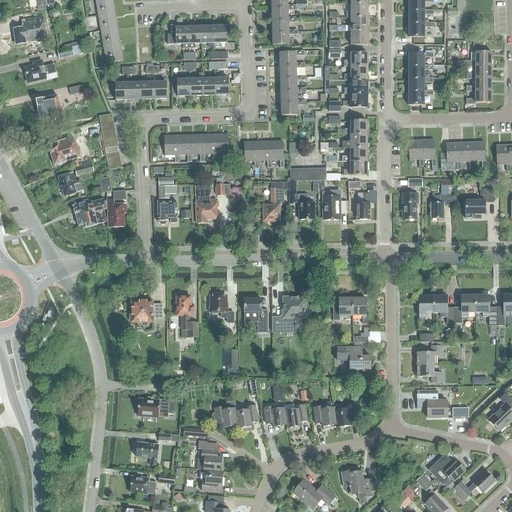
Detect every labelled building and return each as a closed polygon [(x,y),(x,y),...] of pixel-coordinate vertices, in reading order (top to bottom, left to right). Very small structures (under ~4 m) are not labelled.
[(28,0),(30,8),(37,7),(38,11),(45,9),(45,6),(46,6),(45,0),(28,0)] [(98,0),(95,1),(98,16),(114,14),(111,0),(98,0)] [(408,0),(408,11),(423,11),(423,10),(424,3),(433,3),(432,0),(408,0)] [(287,7),(271,7),(271,20),(287,19),(287,18),(287,10),(296,10),(296,5),(287,6),(287,7)] [(350,18),(367,18),(367,5),(350,5),(350,13),(346,12),(346,18),(350,18)] [(423,24),(423,23),(423,15),(433,15),(433,10),(423,10),(423,11),(408,11),(408,24),(423,24)] [(98,16),(101,32),(117,30),(114,14),(98,16)] [(47,42),(43,18),(21,21),(22,27),(18,28),(18,29),(13,30),(15,45),(25,44),(25,43),(28,42),(28,44),(30,45),(33,44),(35,42),(36,42),(37,43),(47,42)] [(288,32),(288,31),(287,23),(296,22),(296,18),(287,18),(287,19),(271,20),(272,32),(288,32)] [(367,18),(350,18),(350,27),(345,27),(345,32),(350,32),(367,32),(367,18)] [(423,24),(408,24),(408,37),(423,38),(424,28),(433,28),(433,23),(423,23),(423,24)] [(213,27),(213,45),(214,47),(220,47),(220,44),(226,44),(226,26),(213,27)] [(182,49),(188,49),(188,27),(175,28),(175,34),(167,35),(167,45),(176,45),(182,45),(182,49)] [(201,27),(188,27),(188,49),(195,49),(195,45),(201,45),(201,27)] [(214,48),(214,47),(213,45),(213,27),(201,27),(201,45),(208,45),(208,48),(214,48)] [(101,32),(103,48),(119,45),(117,30),(101,32)] [(288,32),(272,32),(272,46),(288,45),(288,35),(297,35),(297,30),(288,31),(288,32)] [(367,45),(367,32),(350,32),(350,45),(367,45)] [(59,60),(67,58),(74,56),(86,54),(84,45),(72,48),(57,51),(59,60)] [(119,45),(103,48),(106,64),(122,61),(119,45)] [(279,54),(279,66),(295,66),(295,64),(295,57),(304,56),(303,51),(294,52),(294,53),(279,54)] [(408,54),(408,68),(423,68),(423,66),(423,58),(432,58),(432,53),(423,53),(423,54),(408,54)] [(466,67),(475,67),(475,66),(491,66),(491,53),(474,53),(474,62),(466,62),(466,67)] [(350,54),(350,61),(343,61),(343,67),(350,67),(366,67),(366,54),(350,54)] [(42,68),(41,62),(33,64),(34,67),(24,69),(28,84),(45,80),(45,77),(56,74),(54,66),(42,68)] [(295,77),(304,76),(304,69),(304,64),(295,64),(295,66),(279,66),(280,79),(295,78),(295,77)] [(433,66),(423,66),(423,68),(408,68),(408,80),(423,80),(423,78),(423,71),(433,71),(433,66)] [(475,79),(491,79),(491,66),(475,66),(475,67),(475,74),(466,74),(466,80),(475,80),(475,79)] [(337,81),(337,75),(328,75),(328,67),(324,67),(324,81),(337,81)] [(344,81),(350,81),(366,81),(366,67),(350,67),(350,75),(344,75),(344,81)] [(177,98),(190,97),(189,76),(183,76),(183,80),(177,81),(177,98)] [(190,97),(202,97),(202,80),(195,80),(195,76),(189,76),(190,97)] [(304,81),(304,76),(295,77),(295,78),(280,79),(280,91),(296,91),(296,90),(296,81),(304,81)] [(140,83),(141,101),(153,100),(153,83),(153,78),(147,78),(147,83),(140,83)] [(433,78),(423,78),(423,80),(408,80),(408,93),(423,93),(423,91),(423,83),(432,83),(433,78)] [(215,97),(214,79),(202,80),(202,97),(215,97)] [(227,79),(214,79),(215,97),(227,96),(227,79)] [(491,91),(491,79),(475,79),(475,80),(475,87),(466,87),(466,92),(475,92),(475,91),(491,91)] [(350,95),(366,95),(366,81),(350,81),(350,89),(344,89),(343,95),(350,95)] [(153,83),(153,100),(166,100),(166,82),(153,83)] [(128,101),(128,83),(114,84),(115,101),(128,101)] [(128,101),(141,101),(140,83),(128,83),(128,101)] [(83,95),(82,88),(70,90),(71,97),(83,95)] [(280,91),(281,103),(296,103),(296,101),(296,94),(305,93),(305,89),(296,90),(296,91),(280,91)] [(423,93),(408,93),(408,106),(423,106),(423,96),(432,96),(432,91),(423,91),(423,93)] [(475,91),(475,92),(475,100),(465,100),(465,105),(475,105),(475,104),(491,104),(491,91),(475,91)] [(366,108),(366,95),(350,95),(350,102),(342,102),(342,106),(350,108),(366,108)] [(61,117),(57,96),(35,101),(38,113),(39,113),(40,121),(46,120),(47,124),(48,125),(53,124),(54,122),(53,118),(61,117)] [(305,101),(296,101),(296,103),(281,103),(281,116),(297,116),(296,106),(305,106),(305,101)] [(313,115),(303,115),(303,125),(313,125),(313,115)] [(349,135),(366,135),(367,122),(350,121),(350,130),(345,130),(345,135),(349,135)] [(299,130),(295,124),(290,126),(294,133),(299,130)] [(215,135),(202,136),(203,155),(204,155),(212,155),(212,162),(216,162),(216,155),(215,155),(215,135)] [(215,155),(216,155),(225,154),(225,162),(229,162),(229,154),(228,154),(227,135),(215,135),(215,155)] [(366,149),(366,135),(349,135),(349,142),(342,142),(342,150),(349,150),(349,149),(366,149)] [(178,156),(177,136),(164,137),(165,156),(174,156),(174,164),(179,163),(178,156)] [(178,156),(187,156),(187,163),(191,163),(191,155),(190,155),(190,136),(177,136),(178,156)] [(202,136),(190,136),(190,155),(191,155),(200,155),(200,163),(204,163),(204,155),(203,155),(202,136)] [(80,158),(74,138),(66,141),(65,140),(55,143),(55,144),(48,147),(54,166),(80,158)] [(424,168),(423,161),(422,161),(421,141),(408,142),(409,161),(419,161),(419,168),(424,168)] [(434,141),(421,141),(422,161),(423,161),(432,160),(432,167),(436,167),(436,159),(435,159),(434,141)] [(257,162),(259,162),(267,162),(267,169),(272,169),(271,162),(270,162),(269,142),(257,143),(257,162)] [(282,142),(269,142),(270,162),(271,162),(280,162),(280,169),(284,169),(284,160),(283,161),(282,142)] [(257,162),(257,143),(244,143),(244,163),(254,162),(254,169),(259,169),(259,162),(257,162)] [(460,163),(469,163),(469,170),(473,170),(473,162),(472,162),(472,143),(459,144),(460,163)] [(472,162),(473,162),(481,162),(481,170),(486,169),(486,162),(485,162),(484,143),(472,143),(472,162)] [(460,163),(459,144),(446,144),(447,163),(456,163),(457,170),(461,170),(460,163)] [(511,173),(510,165),(509,146),(496,147),(496,166),(506,165),(506,173),(511,173)] [(349,162),(366,163),(366,149),(349,149),(349,150),(349,157),(342,157),(341,162),(349,162)] [(366,163),(349,162),(349,171),(343,170),(343,176),(349,176),(366,176),(366,163)] [(121,169),(120,163),(107,165),(108,171),(121,169)] [(94,173),(91,165),(75,169),(77,177),(94,173)] [(172,186),(172,173),(165,173),(165,178),(158,178),(158,186),(172,186)] [(81,183),(76,185),(73,174),(58,178),(60,183),(58,187),(59,191),(63,192),(65,197),(84,191),(81,183)] [(112,192),(109,178),(100,179),(102,193),(112,192)] [(422,179),(407,179),(407,188),(422,188),(422,179)] [(287,191),(287,183),(271,183),(271,196),(270,206),(263,206),(263,222),(279,222),(279,206),(278,206),(278,204),(283,204),(283,191),(287,191)] [(204,187),(204,186),(199,186),(199,187),(194,187),(195,196),(196,202),(195,202),(196,224),(206,224),(206,221),(217,220),(216,208),(217,208),(217,200),(209,201),(209,196),(211,196),(210,187),(204,187)] [(177,193),(176,187),(158,187),(158,200),(169,200),(169,193),(177,193)] [(493,190),(480,190),(480,201),(465,201),(465,219),(474,219),(474,215),(485,215),(485,202),(493,202),(493,190)] [(125,191),(114,192),(114,201),(117,201),(126,200),(125,192),(125,191)] [(323,193),(323,221),(324,221),(339,221),(339,191),(330,192),(330,193),(323,193)] [(369,204),(369,194),(363,194),(363,204),(356,204),(356,221),(370,220),(370,204),(369,204)] [(307,204),(307,195),(298,195),(299,220),(307,220),(309,221),(311,221),(312,220),(314,220),(314,203),(307,204)] [(418,204),(417,195),(401,195),(402,220),(416,220),(416,204),(418,204)] [(452,206),(452,195),(448,195),(446,195),(446,196),(434,197),(434,204),(430,204),(430,220),(443,220),(443,206),(452,206)] [(107,210),(106,210),(104,200),(92,203),(91,202),(88,203),(88,201),(73,204),(74,207),(72,207),(74,215),(75,215),(78,227),(83,226),(84,229),(97,226),(97,225),(107,222),(104,211),(107,210)] [(114,205),(114,200),(107,200),(108,228),(124,228),(124,215),(127,215),(126,205),(114,205)] [(177,222),(176,202),(157,203),(158,223),(161,226),(165,226),(168,223),(168,219),(170,219),(170,222),(177,222)] [(188,213),(188,210),(181,211),(182,219),(191,219),(191,212),(188,213)] [(215,296),(215,295),(210,295),(210,307),(209,307),(209,314),(221,314),(221,319),(227,319),(227,324),(233,324),(233,313),(227,313),(227,308),(226,308),(226,296),(215,296)] [(496,308),(496,326),(498,326),(503,326),(503,317),(509,317),(509,313),(511,312),(511,295),(503,296),(503,308),(496,308)] [(183,296),(179,296),(178,297),(176,297),(176,316),(181,316),(181,331),(181,338),(198,339),(198,323),(189,323),(189,316),(193,316),(193,307),(190,307),(190,297),(184,297),(183,296)] [(453,308),(453,324),(461,324),(461,320),(461,318),(467,318),(467,314),(469,314),(474,314),(474,296),(460,296),(460,306),(461,308),(453,308)] [(489,327),(496,326),(496,308),(488,308),(488,296),(474,296),(474,314),(482,314),(481,318),(488,317),(489,327)] [(425,314),(433,314),(432,297),(419,297),(419,318),(425,318),(425,314)] [(453,324),(453,308),(446,308),(446,297),(432,297),(433,314),(439,314),(440,318),(446,318),(446,324),(453,324)] [(305,318),(305,299),(284,299),(284,316),(284,318),(280,318),(272,318),(272,333),(286,333),(286,327),(294,327),(294,318),(300,318),(305,318)] [(352,317),(352,299),(338,299),(338,303),(332,303),(332,321),(339,321),(339,317),(352,317)] [(352,299),(352,317),(362,317),(362,325),(367,324),(367,316),(365,316),(365,299),(352,299)] [(152,305),(152,300),(131,301),(131,313),(130,314),(130,319),(131,320),(131,322),(152,322),(152,318),(162,318),(162,305),(152,305)] [(243,313),(243,324),(244,324),(244,320),(256,320),(256,324),(256,334),(257,334),(266,334),(267,334),(267,323),(266,311),(260,311),(260,300),(243,300),(243,313)] [(419,335),(419,343),(430,343),(431,343),(433,343),(433,342),(433,340),(433,335),(419,335)] [(75,353),(86,352),(85,343),(74,344),(75,353)] [(362,347),(362,344),(354,344),(354,347),(337,347),(336,362),(349,362),(349,370),(370,370),(370,356),(362,357),(362,347)] [(416,353),(416,366),(433,365),(433,357),(442,357),(442,346),(430,346),(430,353),(429,353),(416,353)] [(237,369),(237,351),(224,351),(224,369),(229,369),(230,374),(234,374),(234,369),(237,369)] [(163,374),(163,364),(148,364),(148,375),(163,374)] [(433,372),(433,365),(416,366),(416,378),(430,377),(431,384),(443,383),(443,372),(433,372)] [(258,395),(257,391),(255,380),(249,381),(251,396),(258,395)] [(276,386),(276,401),(286,400),(285,386),(276,386)] [(308,401),(307,391),(299,392),(301,402),(308,401)] [(437,402),(437,392),(417,392),(417,409),(420,409),(420,407),(426,407),(426,418),(447,418),(447,401),(437,402)] [(511,408),(511,401),(504,394),(499,399),(504,404),(487,420),(499,432),(508,423),(509,424),(511,420),(511,412),(510,411),(511,408)] [(152,399),(146,398),(145,401),(139,400),(137,416),(158,418),(159,418),(159,417),(167,418),(167,415),(167,413),(167,411),(173,411),(174,402),(168,402),(160,401),(160,402),(152,401),(152,399)] [(235,412),(236,412),(235,409),(234,402),(226,403),(223,408),(214,409),(215,414),(212,414),(210,420),(214,425),(216,425),(222,424),(223,429),(237,427),(235,412)] [(334,412),(332,403),(323,404),(322,407),(313,408),(315,424),(320,423),(320,426),(321,428),(335,426),(336,426),(334,412)] [(293,405),(283,406),(286,426),(285,426),(286,429),(301,426),(300,423),(306,422),(304,405),(294,407),(293,405)] [(336,426),(335,426),(336,428),(350,426),(350,422),(356,421),(353,405),(344,407),(344,410),(334,412),(336,426)] [(246,410),(236,412),(235,412),(237,427),(237,429),(251,427),(251,423),(257,422),(255,406),(245,407),(246,410)] [(286,426),(283,406),(273,407),(263,409),(265,425),(272,424),(272,428),(285,426),(286,426)] [(208,431),(183,429),(183,435),(208,438),(208,431)] [(178,436),(171,436),(171,435),(159,434),(158,441),(178,443),(178,436)] [(219,472),(220,458),(216,458),(217,451),(206,450),(207,442),(198,442),(198,450),(202,450),(201,459),(198,459),(196,470),(203,471),(206,472),(206,471),(219,472)] [(157,447),(136,444),(136,447),(133,448),(133,453),(135,454),(135,458),(150,459),(149,466),(155,467),(157,447)] [(446,488),(453,482),(465,471),(456,461),(453,464),(444,454),(427,470),(442,486),(443,485),(445,487),(446,488)] [(206,471),(206,472),(205,482),(202,481),(201,491),(217,492),(218,486),(221,487),(223,472),(219,472),(206,471)] [(367,504),(366,498),(371,497),(370,492),(377,491),(375,479),(368,480),(362,481),(360,473),(354,474),(353,471),(340,474),(343,489),(348,488),(348,489),(349,489),(350,493),(357,493),(358,499),(359,499),(360,505),(367,504)] [(494,482),(485,472),(467,489),(460,482),(453,489),(464,501),(471,494),(470,493),(476,487),(482,493),(494,482)] [(174,477),(159,475),(158,483),(173,486),(174,477)] [(432,485),(423,475),(415,482),(425,492),(432,485)] [(148,480),(132,478),(129,493),(146,495),(146,494),(151,495),(154,495),(156,483),(148,482),(148,480)] [(338,502),(334,498),(335,497),(320,486),(317,492),(302,481),(292,494),(313,509),(321,500),(328,505),(329,503),(333,507),(338,502)] [(415,497),(406,488),(402,491),(411,501),(415,497)] [(433,496),(430,492),(425,497),(429,500),(424,504),(431,511),(444,511),(447,509),(434,495),(433,496)] [(183,499),(179,493),(173,498),(178,503),(183,499)] [(411,503),(403,494),(395,501),(404,510),(411,503)] [(229,511),(230,511),(224,511),(225,505),(205,503),(204,511),(229,511)]
